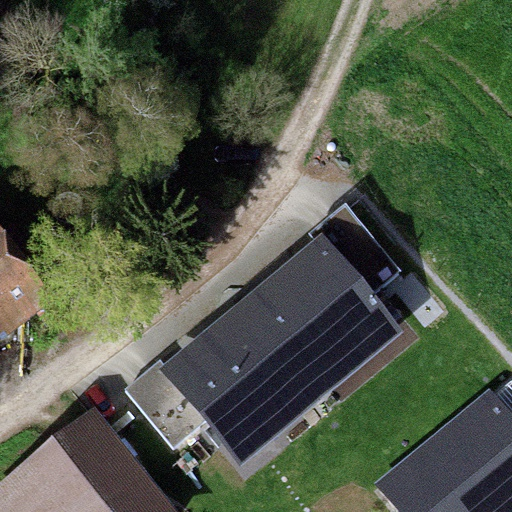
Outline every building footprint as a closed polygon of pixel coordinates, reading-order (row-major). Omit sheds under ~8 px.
[(14,190),(0,200),(0,334),(79,274),(14,190)] [(324,260),(250,323),(313,397),(387,334),(324,260)] [(250,323),(177,380),(242,457),(313,397),(250,323)] [(511,511),(511,404),(507,399),(389,492),(405,511),(511,511)] [(180,511),(104,414),(0,494),(0,507),(3,511),(180,511)]
